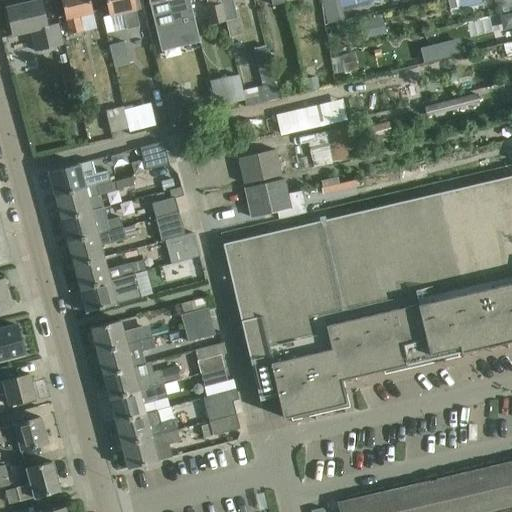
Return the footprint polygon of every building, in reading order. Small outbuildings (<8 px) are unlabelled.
[(61,0),(65,15),(70,35),(84,32),(80,16),(93,13),(90,0),(61,0)] [(106,0),(108,5),(110,16),(125,13),(129,29),(139,26),(135,8),(140,7),(138,0),(106,0)] [(197,28),(193,11),(190,0),(148,0),(149,2),(158,0),(175,0),(179,14),(183,32),(197,28)] [(214,32),(228,29),(226,21),(220,0),(208,0),(210,7),(208,7),(212,24),(213,24),(214,32)] [(220,0),(226,21),(228,29),(229,38),(242,35),(232,0),(220,0)] [(339,0),(321,0),(327,24),(344,20),(339,0)] [(455,0),(448,0),(451,9),(457,7),(455,0)] [(35,51),(62,45),(57,23),(46,26),(40,1),(7,8),(13,34),(31,30),(35,51)] [(124,42),(103,47),(107,62),(128,57),(124,42)] [(243,54),(241,42),(232,44),(234,56),(243,54)] [(244,90),(246,100),(248,106),(278,99),(265,46),(253,49),(262,86),(244,90)] [(355,52),(341,56),(344,71),(345,72),(359,69),(355,52)] [(211,81),(216,105),(244,99),(240,75),(211,81)] [(319,88),(317,76),(305,79),(307,90),(319,88)] [(180,91),(165,95),(172,123),(198,116),(195,105),(184,108),(180,91)] [(480,103),(477,94),(424,107),(427,117),(480,103)] [(319,108),(322,121),(310,124),(311,128),(347,121),(343,103),(319,108)] [(106,111),(111,133),(129,129),(124,107),(106,111)] [(388,122),(372,127),(376,143),(393,139),(388,122)] [(313,134),(314,136),(307,137),(314,168),(333,164),(332,162),(349,159),(347,150),(359,148),(354,125),(313,134)] [(163,141),(140,147),(146,171),(169,165),(163,141)] [(277,149),(238,157),(244,184),(283,175),(277,149)] [(299,158),(301,168),(308,167),(306,157),(299,158)] [(79,163),(49,171),(56,196),(111,181),(108,170),(94,174),(91,160),(79,163)] [(511,175),(325,219),(296,226),(223,243),(260,400),(278,396),(283,418),(291,416),(346,403),(341,379),(383,369),(458,352),(511,339),(511,175)] [(111,181),(56,196),(62,219),(91,211),(103,208),(104,207),(101,195),(134,186),(132,177),(111,183),(111,181)] [(173,179),(162,182),(164,192),(169,190),(175,189),(173,179)] [(285,179),(265,184),(245,188),(248,203),(289,194),(285,179)] [(151,204),(155,219),(179,212),(175,198),(183,196),(181,187),(175,189),(169,190),(172,198),(151,204)] [(292,208),(289,194),(248,203),(252,217),(292,208)] [(91,211),(62,219),(68,242),(109,231),(123,227),(120,217),(106,221),(103,208),(91,211)] [(185,235),(179,212),(155,219),(161,240),(167,239),(185,235)] [(134,225),(124,228),(127,239),(137,236),(134,225)] [(109,231),(68,242),(74,265),(104,257),(101,245),(127,239),(124,228),(124,227),(123,227),(109,231)] [(193,233),(185,235),(167,239),(169,248),(171,248),(171,251),(168,252),(170,264),(196,258),(194,249),(197,248),(193,233)] [(0,263),(11,260),(5,236),(0,237),(0,263)] [(104,257),(74,265),(80,288),(110,280),(109,279),(135,272),(146,270),(143,260),(132,263),(107,270),(104,257)] [(110,280),(80,288),(87,312),(116,304),(116,303),(141,297),(138,285),(135,274),(110,280)] [(4,278),(0,279),(0,309),(11,307),(4,278)] [(175,297),(202,290),(199,280),(172,286),(175,297)] [(212,321),(208,308),(210,307),(208,298),(192,302),(194,311),(181,315),(185,328),(212,321)] [(91,328),(97,350),(152,337),(150,330),(142,332),(141,327),(124,331),(121,320),(91,328)] [(212,321),(185,328),(188,342),(215,334),(212,321)] [(16,325),(0,329),(0,359),(24,354),(16,325)] [(156,352),(155,347),(152,337),(97,350),(104,375),(146,363),(144,356),(156,352)] [(198,360),(201,374),(224,368),(221,354),(198,360)] [(110,398),(164,384),(160,370),(153,372),(150,362),(146,363),(104,375),(110,398)] [(177,366),(161,370),(165,383),(180,379),(177,366)] [(228,381),(224,368),(201,374),(204,387),(208,385),(228,381)] [(10,405),(16,403),(36,398),(29,373),(10,378),(0,380),(0,393),(6,391),(10,405)] [(208,385),(204,387),(206,397),(226,392),(236,390),(233,379),(228,381),(208,385)] [(167,397),(164,384),(110,398),(115,421),(145,413),(142,404),(167,397)] [(209,422),(237,415),(233,400),(238,399),(236,390),(226,392),(206,397),(203,397),(209,422)] [(158,410),(145,413),(115,421),(122,445),(177,430),(171,407),(158,411),(158,410)] [(240,428),(237,415),(209,422),(210,424),(213,435),(240,428)] [(22,449),(28,448),(47,442),(41,417),(0,427),(0,434),(2,441),(19,437),(22,449)] [(210,424),(201,426),(204,438),(213,435),(210,424)] [(180,441),(177,430),(122,445),(128,469),(158,461),(169,458),(166,445),(180,441)] [(0,453),(0,462),(12,460),(10,451),(0,453)] [(22,501),(41,496),(60,491),(52,461),(27,468),(31,483),(18,487),(5,491),(8,505),(22,501)] [(482,511),(511,505),(511,462),(337,503),(339,511),(482,511)] [(0,465),(0,487),(10,485),(4,464),(0,465)]
